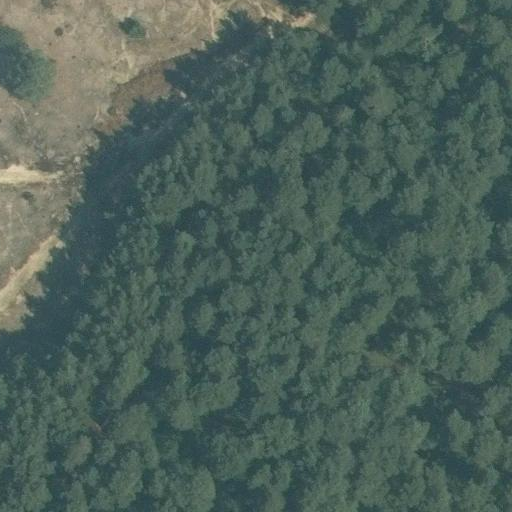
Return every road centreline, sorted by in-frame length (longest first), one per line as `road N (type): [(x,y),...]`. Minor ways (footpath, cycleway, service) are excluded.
road 1 (track): [(0,316),(188,127)]
road 2 (track): [(0,170),(112,162),(188,127)]
